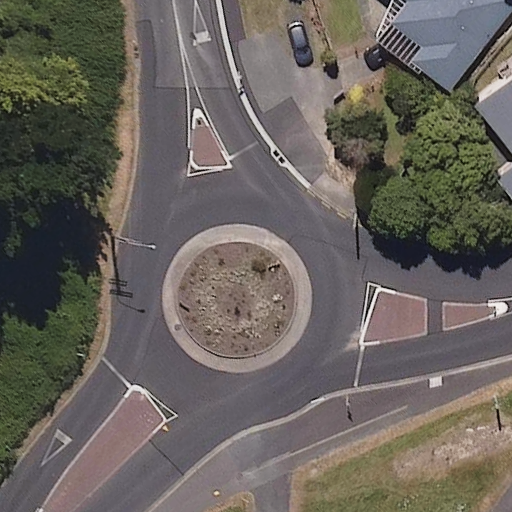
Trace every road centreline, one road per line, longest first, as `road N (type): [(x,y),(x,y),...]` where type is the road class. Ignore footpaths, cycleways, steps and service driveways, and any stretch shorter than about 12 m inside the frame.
road 1 (tertiary): [(148,264),(172,116),(173,0)]
road 2 (tertiary): [(15,511),(145,322)]
road 3 (tertiary): [(178,0),(267,208)]
road 4 (residential): [(511,333),(362,362),(304,363)]
road 5 (residential): [(320,252),(423,280),(511,273)]
road 6 (tertiary): [(227,391),(105,511)]
road 7 (tertiary): [(148,264),(162,238),(210,206),(267,208)]
